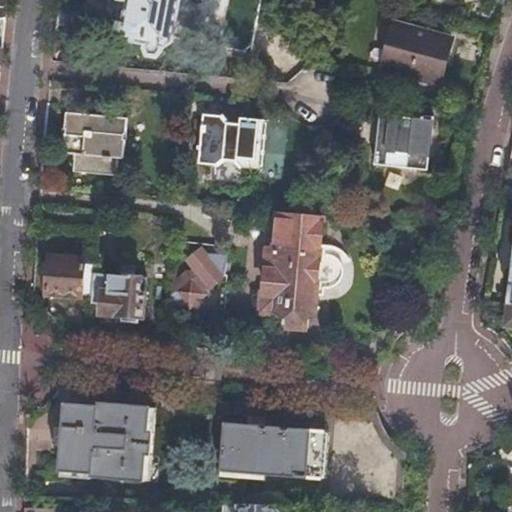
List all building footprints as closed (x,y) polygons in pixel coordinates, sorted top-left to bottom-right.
[(111,5),(110,17),(128,19),(126,44),(144,46),(146,46),(150,53),(153,55),(156,56),(160,54),(163,51),(166,48),(182,50),(183,32),(194,33),(196,11),(190,10),(190,0),(203,0),(203,3),(210,3),(210,0),(130,0),(130,7),(111,5)] [(503,13),(474,0),(473,0),(464,22),(495,36),(503,13)] [(449,55),(485,65),(491,47),(399,20),(385,69),(441,83),(449,55)] [(67,114),(63,155),(77,156),(75,172),(117,176),(119,161),(126,161),(130,121),(67,114)] [(220,116),(202,114),(197,164),(260,171),(265,121),(245,119),(238,124),(225,123),(220,116)] [(375,153),(372,174),(394,177),(394,174),(406,175),(405,179),(426,182),(429,161),(426,160),(428,147),(431,147),(433,127),(413,124),(413,127),(400,126),(401,122),(380,120),(377,140),(380,141),(378,154),(375,153)] [(261,293),(259,312),(290,315),(289,325),(310,327),(311,319),(320,306),(313,303),(323,221),(281,216),(276,252),(269,251),(265,294),(261,293)] [(421,244),(442,246),(446,225),(425,223),(421,244)] [(185,273),(175,283),(173,303),(180,310),(185,306),(189,310),(223,276),(244,278),(248,250),(228,248),(226,265),(210,263),(199,274),(185,273)] [(48,257),(46,293),(80,296),(82,260),(48,257)] [(148,279),(95,276),(93,298),(101,298),(99,317),(145,320),(148,279)] [(66,405),(61,471),(91,474),(91,478),(146,483),(148,458),(153,458),(155,434),(150,433),(152,407),(98,402),(97,407),(66,405)] [(321,480),(319,507),(403,509),(406,455),(398,448),(392,440),(386,432),(381,423),(378,413),(329,409),(327,432),(226,423),(222,471),(321,480)]
